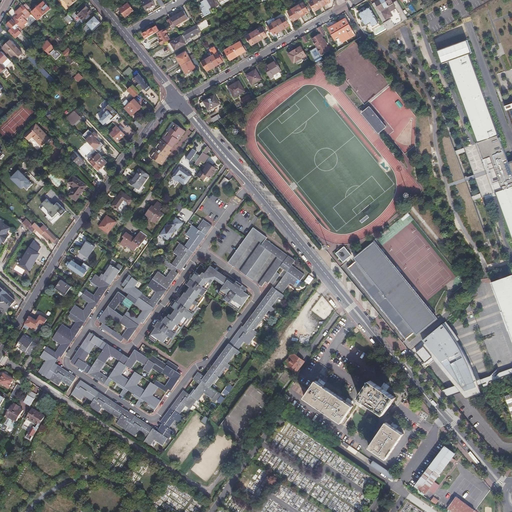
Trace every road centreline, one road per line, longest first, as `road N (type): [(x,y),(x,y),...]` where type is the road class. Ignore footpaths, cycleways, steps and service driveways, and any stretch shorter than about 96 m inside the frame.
road 1 (secondary): [(451,425),(178,100)]
road 2 (unclassified): [(0,355),(65,243),(156,115),(178,100)]
road 3 (residential): [(237,449),(213,485),(203,487),(0,358)]
road 4 (residential): [(178,100),(343,7)]
